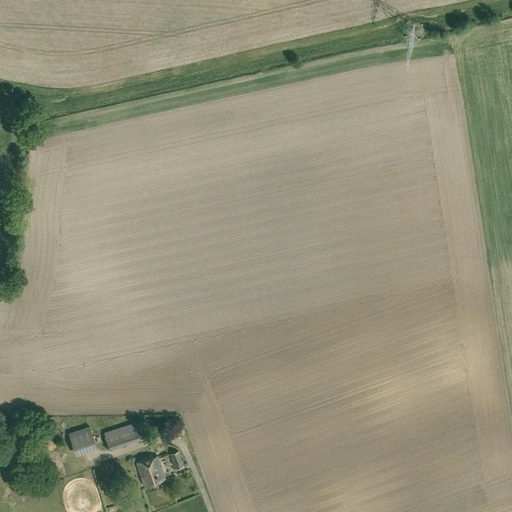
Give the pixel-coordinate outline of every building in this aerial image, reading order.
[(110,451),(143,440),(138,424),(131,426),(130,423),(104,432),(110,451)] [(41,426),(4,424),(3,435),(41,437),(41,426)] [(68,433),(75,456),(96,448),(89,426),(68,433)] [(178,451),(170,454),(174,469),(183,466),(178,451)] [(144,486),(165,478),(156,456),(136,464),(144,486)]
